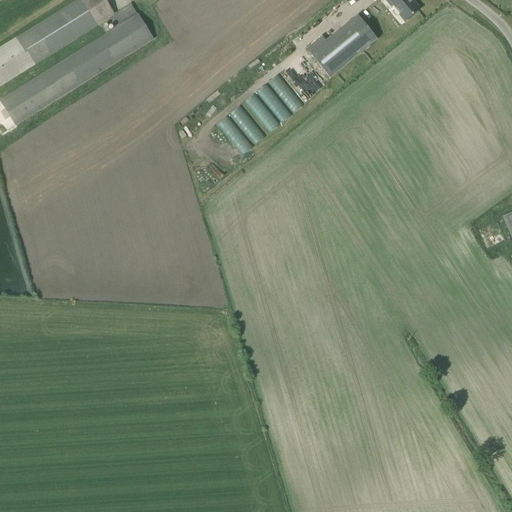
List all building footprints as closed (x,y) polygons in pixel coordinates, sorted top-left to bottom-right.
[(0,87),(109,19),(115,14),(105,0),(77,0),(0,47),(0,87)] [(413,3),(410,0),(384,0),(385,0),(391,8),(394,6),(401,15),(404,12),(410,18),(420,10),(414,2),(413,3)] [(137,14),(131,4),(115,14),(109,19),(115,28),(0,100),(0,101),(16,126),(154,40),(138,14),(137,14)] [(310,54),(330,78),(377,39),(357,16),(310,54)] [(302,106),(278,73),(267,81),(292,114),(302,106)] [(256,90),(280,123),(291,115),(267,82),(256,90)] [(243,101),(270,132),(280,124),(254,92),(243,101)] [(229,112),(253,145),(264,137),(240,104),(229,112)] [(511,212),(502,217),(511,239),(511,212)]
